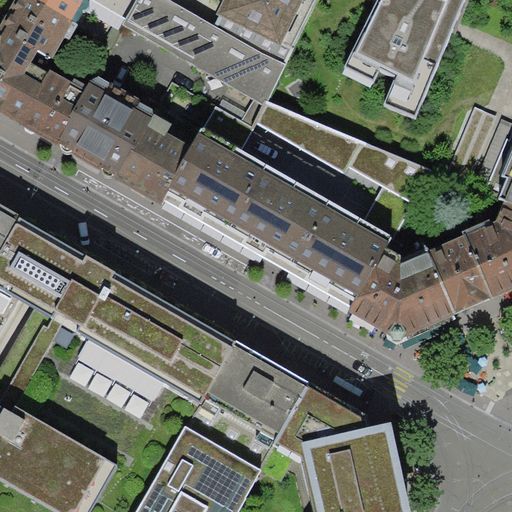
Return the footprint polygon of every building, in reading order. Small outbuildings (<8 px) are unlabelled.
[(19,0),(8,20),(0,35),(48,62),(68,27),(66,26),(20,0),(19,0)] [(109,51),(124,25),(138,0),(20,0),(66,26),(80,0),(87,0),(118,17),(108,34),(87,22),(83,28),(80,26),(76,32),(109,51)] [(138,0),(124,25),(254,100),(239,125),(250,131),(251,132),(255,126),(264,107),(282,70),(211,31),(156,0),(138,0)] [(226,0),(211,31),(282,70),(285,65),(304,27),(316,0),(226,0)] [(464,0),(377,0),(351,54),(352,54),(349,60),(377,73),(377,74),(393,82),(388,95),(390,96),(390,95),(419,107),(421,102),(453,26),(464,0)] [(0,115),(16,124),(20,127),(47,79),(55,66),(48,62),(0,35),(0,115)] [(47,79),(20,127),(22,128),(25,132),(27,133),(30,135),(35,135),(57,144),(82,99),(47,79)] [(114,177),(115,176),(116,177),(116,178),(118,179),(148,123),(133,115),(136,108),(107,91),(103,98),(87,89),(82,99),(57,144),(57,145),(61,146),(61,147),(61,149),(61,150),(62,152),(63,153),(65,154),(66,155),(68,155),(70,155),(73,154),(74,153),(84,158),(83,159),(85,161),(86,160),(88,161),(90,162),(90,163),(92,164),(92,163),(102,169),(101,170),(103,171),(103,172),(103,175),(104,176),(105,177),(107,178),(109,179),(111,179),(112,178),(114,177)] [(325,206),(290,269),(307,279),(303,284),(310,287),(324,296),(327,290),(353,305),(379,260),(428,174),(264,107),(255,126),(284,142),(343,177),(347,170),(381,189),(360,226),(325,206)] [(186,217),(199,224),(202,219),(227,233),(263,170),(237,155),(250,131),(239,125),(214,111),(200,135),(164,197),(181,207),(178,212),(186,217)] [(138,194),(144,197),(145,195),(161,204),(164,197),(200,135),(175,120),(171,127),(153,116),(148,123),(118,179),(132,188),(130,190),(138,194)] [(500,204),(500,203),(505,205),(511,207),(511,131),(507,144),(505,143),(482,197),(500,204)] [(261,260),(264,255),(290,269),(325,206),(263,170),(227,233),(240,241),(244,243),(241,248),(261,260)] [(502,225),(498,235),(511,246),(511,207),(505,205),(498,224),(502,225)] [(0,255),(18,224),(0,213),(0,255)] [(0,511),(137,511),(232,346),(153,301),(18,224),(0,255),(0,322),(2,324),(3,324),(16,302),(32,312),(0,368),(0,511)] [(511,289),(511,246),(498,235),(492,230),(474,238),(476,243),(466,248),(488,300),(511,289)] [(440,253),(442,258),(429,264),(452,316),(463,311),(488,300),(466,248),(463,243),(440,253)] [(398,271),(398,268),(391,268),(379,260),(353,305),(348,314),(362,322),(383,334),(399,307),(398,271)] [(383,334),(387,336),(387,338),(388,340),(390,342),(392,343),(393,344),(395,344),(396,344),(398,343),(399,343),(400,342),(401,340),(402,339),(402,338),(420,330),(452,316),(429,264),(418,268),(416,263),(398,271),(399,307),(383,334)] [(254,479),(258,472),(306,388),(256,359),(233,346),(232,346),(137,511),(235,511),(253,482),(255,484),(257,480),(254,479)] [(307,388),(306,388),(258,472),(277,482),(290,460),(300,465),(307,497),(367,484),(373,511),(402,511),(388,446),(385,433),(365,437),(361,419),(307,388)] [(373,511),(367,484),(307,497),(310,511),(373,511)]
